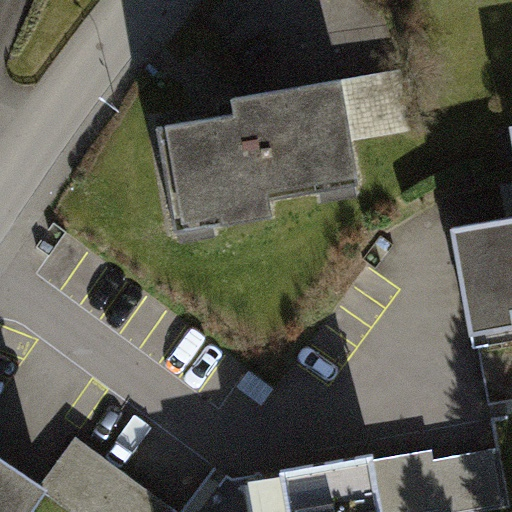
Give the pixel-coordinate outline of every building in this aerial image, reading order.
[(231,121),(168,131),(185,233),(279,218),(275,197),(357,183),(340,78),(227,97),(231,121)] [(511,129),(510,130),(511,141),(511,218),(455,229),(475,335),(511,328),(511,129)] [(68,233),(38,274),(61,291),(81,306),(101,321),(120,335),(140,349),(160,365),(180,380),(201,395),(221,410),(251,369),(231,354),(211,339),(190,324),(170,309),(151,294),(131,280),(111,265),(92,251),(68,233)] [(81,511),(168,511),(173,507),(77,437),(43,483),(81,511)] [(35,511),(50,490),(0,456),(0,511),(35,511)] [(392,511),(386,464),(277,478),(281,511),(392,511)]
